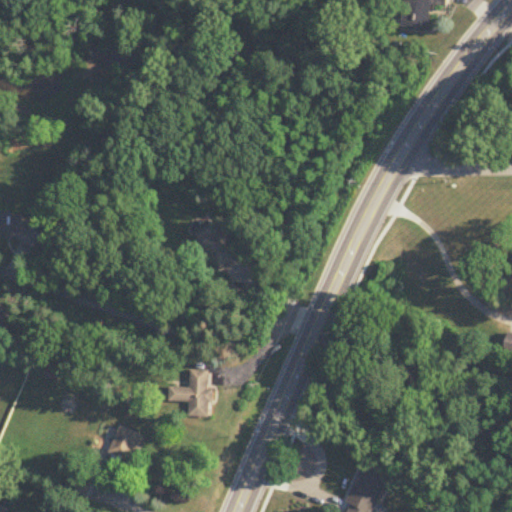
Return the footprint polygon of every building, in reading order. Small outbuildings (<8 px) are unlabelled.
[(435,0),(407,0),(405,29),(432,31),(435,0)] [(0,239),(41,246),(44,228),(25,225),(27,215),(0,211),(0,239)] [(239,256),(216,226),(198,239),(221,269),(239,256)] [(0,326),(0,327),(9,312),(0,306),(0,326)] [(214,371),(194,370),(193,388),(174,388),(173,402),(192,403),(192,417),(213,418),(214,371)] [(110,453),(133,463),(144,435),(122,426),(110,453)] [(376,511),(392,477),(366,466),(346,511),(376,511)]
